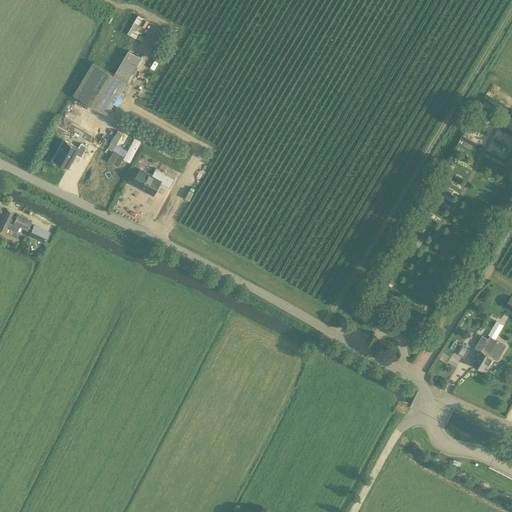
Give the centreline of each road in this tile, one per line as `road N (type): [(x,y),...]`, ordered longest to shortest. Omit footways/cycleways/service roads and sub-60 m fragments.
road 1 (unclassified): [(434,401),(416,381),(245,284),(0,164)]
road 2 (track): [(323,328),(511,14)]
road 3 (track): [(416,381),(511,227)]
road 4 (track): [(0,118),(70,0)]
road 5 (unclassified): [(511,469),(438,438),(428,416),(434,401)]
